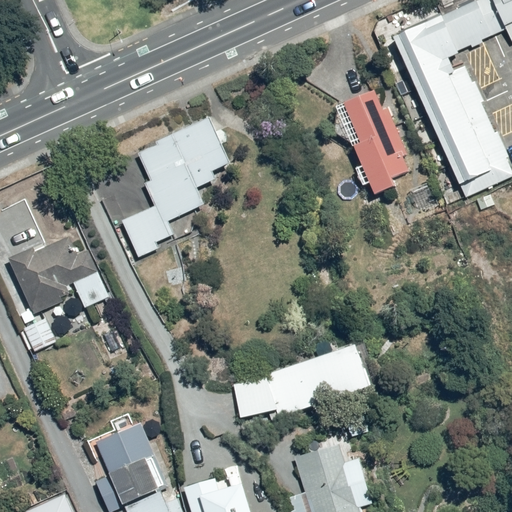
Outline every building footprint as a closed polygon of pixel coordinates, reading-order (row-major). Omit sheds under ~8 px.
[(511,0),(477,0),(393,38),(463,194),(510,173),(456,52),(511,26),(511,0)] [(375,91),(341,107),(344,117),(340,133),(353,138),(365,164),(360,166),(369,186),(375,183),(381,196),(400,187),(396,178),(422,166),(392,99),(381,104),(375,91)] [(157,142),(140,150),(153,180),(149,182),(158,203),(126,217),(143,257),(164,249),(160,240),(178,233),(173,220),(208,205),(201,188),(238,172),(214,115),(156,139),(157,142)] [(17,250),(11,253),(40,315),(43,313),(46,318),(25,327),(38,355),(75,338),(69,324),(81,319),(69,294),(79,289),(89,310),(115,299),(92,249),(82,253),(69,225),(38,239),(30,222),(9,232),(17,250)] [(363,346),(235,383),(246,421),(273,414),(275,419),(375,390),(363,346)] [(142,424),(101,443),(114,472),(98,480),(112,511),(116,511),(128,507),(130,511),(169,511),(164,499),(160,491),(171,486),(142,424)] [(376,511),(364,459),(347,464),(342,445),(297,455),(310,498),(300,501),(303,511),(376,511)] [(190,499),(204,496),(205,500),(207,511),(255,511),(249,485),(224,491),(220,473),(186,480),(190,499)] [(75,511),(68,494),(25,511),(75,511)]
